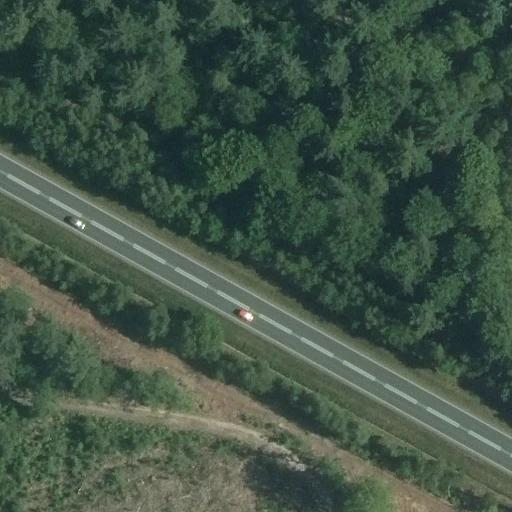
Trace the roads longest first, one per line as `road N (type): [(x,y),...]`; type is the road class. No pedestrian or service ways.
road 1 (trunk): [(511,456),(0,172)]
road 2 (track): [(333,511),(322,485),(292,457),(247,439),(0,398)]
